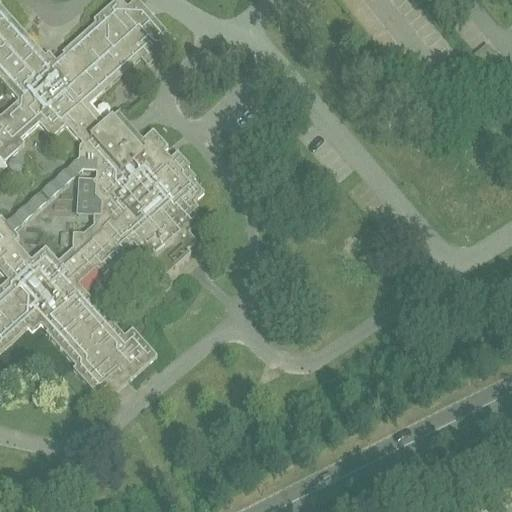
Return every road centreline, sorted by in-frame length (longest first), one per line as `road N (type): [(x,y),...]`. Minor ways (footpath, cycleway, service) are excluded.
road 1 (residential): [(0,437),(63,447),(101,434),(233,323)]
road 2 (residential): [(233,323),(274,362),(307,364),(459,268)]
road 3 (residential): [(281,69),(459,268)]
road 4 (tertiary): [(494,400),(290,506)]
road 5 (residential): [(241,313),(252,272),(247,201),(193,134)]
road 6 (residential): [(193,134),(167,92),(222,35)]
